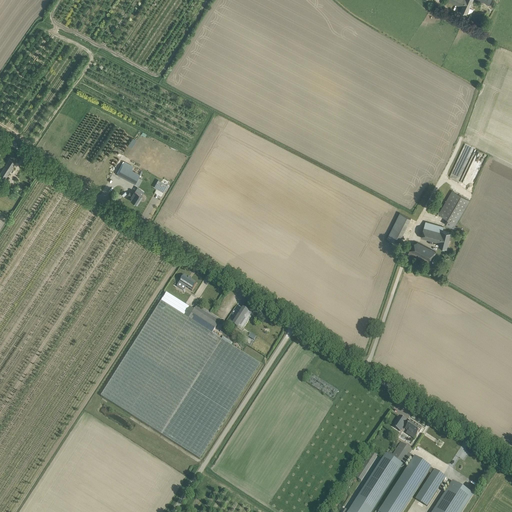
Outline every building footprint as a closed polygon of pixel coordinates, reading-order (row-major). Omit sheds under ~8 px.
[(445,0),(462,7),(460,11),(467,14),(473,0),(445,0)] [(475,171),(479,172),(487,154),(477,150),(472,163),(469,162),(468,164),(470,165),(463,180),(464,180),(463,183),(469,186),(475,171)] [(0,177),(4,180),(13,166),(16,162),(8,157),(3,164),(0,162),(0,177)] [(124,162),(117,174),(135,184),(142,171),(124,162)] [(167,185),(158,180),(154,187),(163,192),(167,185)] [(129,192),(128,195),(132,198),(131,200),(136,204),(142,195),(135,191),(133,194),(129,192)] [(469,201),(456,193),(452,191),(439,214),(447,219),(445,223),(449,226),(455,229),(457,227),(455,226),(469,201)] [(399,212),(389,239),(397,242),(399,237),(403,238),(412,217),(399,212)] [(444,227),(426,222),(424,227),(421,238),(439,243),(439,246),(447,248),(451,233),(443,230),(444,227)] [(436,252),(422,244),(417,242),(417,243),(413,244),(412,243),(408,254),(429,265),(436,252)] [(184,291),(186,287),(192,290),(196,283),(184,275),(179,282),(177,286),(184,291)] [(189,307),(183,303),(166,293),(164,297),(161,301),(130,350),(101,396),(161,435),(196,456),(200,459),(260,364),(256,361),(212,334),(220,320),(197,305),(194,310),(189,307)] [(242,307),(231,324),(237,328),(239,324),(241,325),(245,319),(243,318),(248,311),(242,307)] [(333,399),(339,391),(310,373),(305,381),(333,399)] [(407,421),(399,416),(392,426),(400,431),(404,425),(407,427),(405,429),(412,433),(412,432),(416,435),(416,436),(416,435),(415,436),(416,436),(419,432),(420,432),(422,429),(421,429),(421,428),(411,421),(409,424),(406,422),(407,421)] [(372,511),(374,510),(408,457),(412,460),(381,508),(380,511),(378,511),(402,511),(428,472),(432,474),(415,500),(427,507),(446,477),(443,475),(431,468),(426,465),(426,464),(415,457),(411,455),(411,454),(410,453),(410,454),(408,452),(410,448),(401,442),(399,446),(396,451),(393,455),(388,452),(350,510),(349,509),(348,511),(372,511)] [(371,451),(354,477),(358,479),(357,480),(360,482),(361,480),(361,481),(369,468),(377,455),(371,451)] [(433,511),(462,511),(473,495),(453,481),(433,511)]
